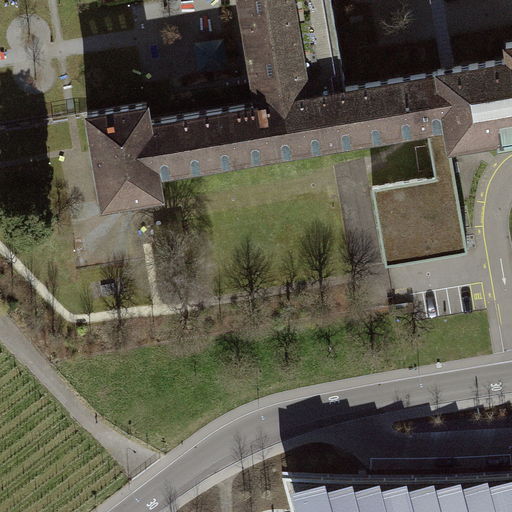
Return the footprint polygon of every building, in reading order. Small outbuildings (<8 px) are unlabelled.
[(231,0),(247,96),(338,82),(324,0),(231,0)] [(511,36),(498,39),(501,53),(426,66),(437,126),(443,125),(447,148),(511,136),(511,36)] [(247,96),(146,113),(143,95),(77,107),(93,205),(159,194),(156,173),(423,129),(437,126),(426,66),(338,82),(247,96)] [(443,125),(437,126),(423,129),(431,172),(370,182),(384,265),(465,252),(447,148),(443,125)] [(176,225),(158,228),(161,243),(179,240),(176,225)] [(511,511),(511,470),(400,475),(282,471),(293,511),(511,511)]
